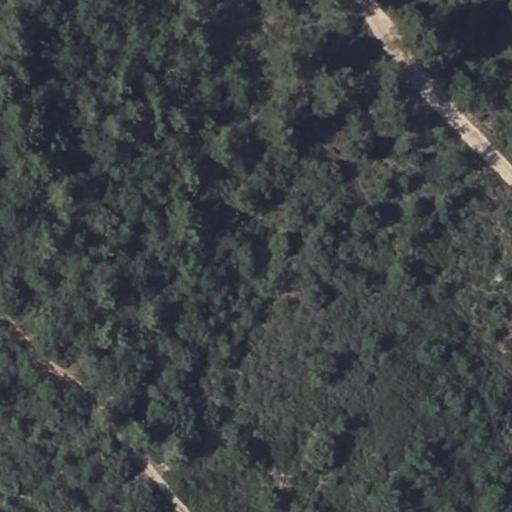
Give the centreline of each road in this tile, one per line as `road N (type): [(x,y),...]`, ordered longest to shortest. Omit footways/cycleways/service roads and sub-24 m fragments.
road 1 (track): [(175,511),(105,414),(0,321)]
road 2 (track): [(511,154),(445,90),(384,0)]
